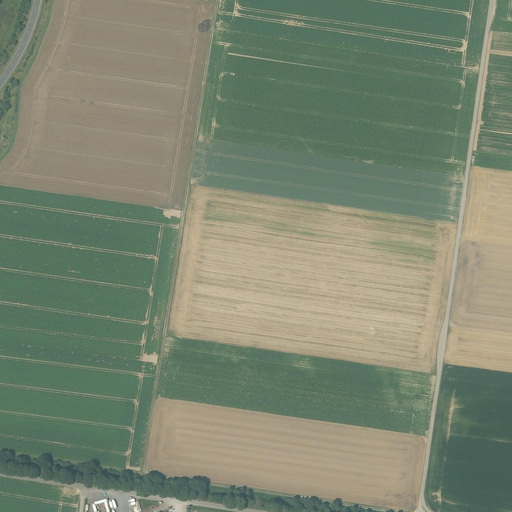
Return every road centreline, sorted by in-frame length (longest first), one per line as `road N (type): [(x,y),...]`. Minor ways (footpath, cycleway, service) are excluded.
road 1 (track): [(219,0),(145,471),(0,452)]
road 2 (track): [(493,0),(419,511)]
road 3 (unclassified): [(260,511),(0,473)]
road 4 (track): [(145,471),(402,511)]
